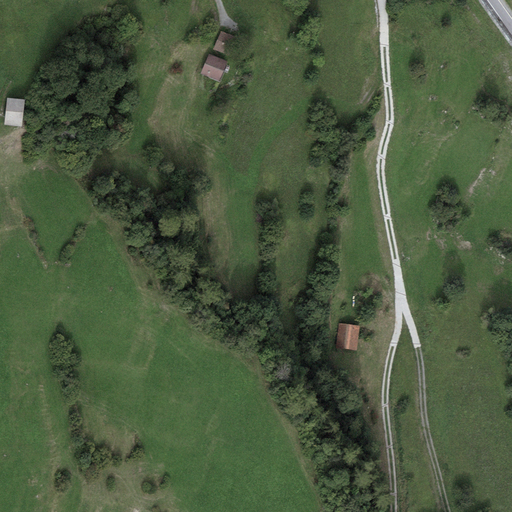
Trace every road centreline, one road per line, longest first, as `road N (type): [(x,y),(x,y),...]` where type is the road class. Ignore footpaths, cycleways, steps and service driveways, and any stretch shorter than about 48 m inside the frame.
road 1 (track): [(381,0),(389,115),(380,160),(399,284)]
road 2 (track): [(399,284),(448,511)]
road 3 (track): [(399,284),(383,407),(398,511)]
road 4 (track): [(417,348),(484,380),(511,425)]
